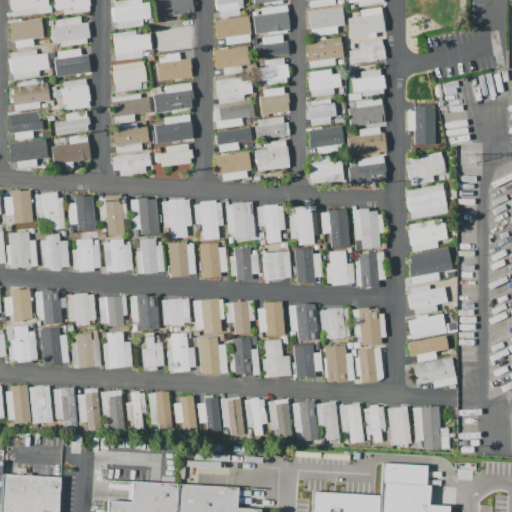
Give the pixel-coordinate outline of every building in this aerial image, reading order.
[(51,12),(12,17),(9,0),(47,0),(48,5),(51,5),(51,12)] [(89,11),(64,14),(63,10),(56,11),(54,0),(89,0),(90,6),(88,6),(89,11)] [(111,8),(113,7),(112,2),(126,0),(141,0),(142,3),(148,2),(151,18),(142,20),(143,26),(117,30),(116,23),(113,24),(111,8)] [(156,18),(154,0),(191,0),(193,13),(156,18)] [(241,0),(243,8),(238,8),(239,15),(220,18),(219,12),(216,12),(214,0),(241,0)] [(310,8),(308,0),(335,0),(336,4),(310,8)] [(254,33),(252,15),(261,14),(260,8),(286,5),(290,29),(286,29),(287,32),(268,34),(268,32),(254,33)] [(386,33),(362,37),(362,33),(355,34),(353,19),(362,17),(361,11),(382,8),(386,33)] [(309,12),(331,9),(332,14),(341,13),(343,26),(337,27),(338,34),(313,37),(311,30),(309,30),(308,29),(307,29),(306,18),(307,18),(306,16),(309,16),(309,12)] [(10,47),(8,34),(10,33),(9,27),(12,26),(11,20),(44,16),(47,38),(38,39),(38,43),(10,47)] [(54,20),(80,16),(81,23),(86,22),(89,38),(85,39),(86,42),(60,46),(59,41),(52,42),(50,27),(55,27),(54,20)] [(214,21),(248,16),(250,34),(249,34),(250,42),(225,45),(224,37),(216,38),(214,21)] [(189,19),(193,46),(169,50),(169,45),(156,47),(154,31),(159,30),(158,23),(189,19)] [(151,50),(141,51),(142,57),(115,61),(111,33),(137,29),(138,35),(148,34),(151,50)] [(261,58),(258,38),(283,35),(284,41),(287,40),(288,50),(285,50),(285,55),(261,58)] [(344,57),(334,59),(335,64),(309,68),(306,50),(308,50),(307,41),(340,35),(344,57)] [(351,65),(348,50),(359,49),(358,42),(381,38),(384,58),(382,59),(383,64),(361,67),(360,63),(351,65)] [(246,46),(249,66),(235,68),(236,73),(223,75),(222,69),(215,70),(213,50),(246,46)] [(67,78),(66,72),(62,73),(60,58),(68,57),(67,49),(79,47),(80,56),(86,55),(89,70),(85,70),(86,75),(67,78)] [(46,53),(48,69),(38,70),(39,77),(14,80),(13,74),(11,74),(9,58),(10,58),(10,53),(35,49),(36,55),(46,53)] [(154,80),(151,63),(159,62),(158,55),(189,51),(193,78),(170,82),(169,77),(154,80)] [(286,83),(266,86),(263,61),(282,59),(283,65),(287,65),(289,79),(285,79),(286,83)] [(111,65),(143,60),(146,81),(140,82),(141,89),(115,93),(111,65)] [(311,97),(310,91),(309,91),(307,78),(310,77),(310,72),(331,69),(331,76),(339,75),(340,87),(333,88),(334,94),(311,97)] [(383,94),(362,97),(361,93),(353,94),(351,79),(360,78),(360,72),(379,70),(380,76),(383,75),(385,89),(383,89),(383,94)] [(218,104),(214,80),(235,77),(236,90),(247,89),(249,100),(218,104)] [(13,111),(9,82),(42,78),(42,82),(47,82),(49,102),(39,104),(40,107),(13,111)] [(88,107),(66,110),(65,105),(63,105),(62,96),(58,97),(57,90),(63,89),(62,81),(84,78),(85,84),(87,84),(90,102),(87,102),(88,107)] [(155,112),(152,94),(165,93),(164,87),(189,83),(193,107),(188,107),(189,113),(172,116),(171,110),(155,112)] [(285,86),(288,107),(286,107),(287,112),(267,114),(264,89),(285,86)] [(111,97),(139,93),(140,97),(148,96),(151,112),(133,115),(133,121),(114,123),(111,97)] [(311,126),(310,119),(306,120),(305,107),(311,106),(310,100),(330,98),(330,104),(333,103),(335,116),(329,117),(330,123),(311,126)] [(351,127),(348,109),(356,108),(355,102),(381,98),(384,123),(351,127)] [(240,125),(216,128),(213,109),(251,104),(253,116),(239,118),(240,125)] [(414,104),(430,104),(430,105),(434,105),(434,133),(429,133),(429,143),(414,143),(414,132),(407,132),(407,105),(414,105),(414,104)] [(89,131),(64,134),(65,138),(52,139),(50,122),(64,120),(63,116),(87,112),(89,131)] [(12,140),(11,134),(9,134),(6,117),(36,113),(36,117),(42,116),(44,132),(38,132),(39,136),(12,140)] [(188,114),(192,139),(154,144),(152,130),(154,129),(153,125),(165,124),(164,118),(188,114)] [(289,135),(257,140),(255,126),(258,126),(257,120),(283,117),(284,123),(287,123),(289,135)] [(149,141),(141,142),(142,150),(115,154),(111,131),(118,130),(117,126),(136,123),(137,128),(147,126),(149,141)] [(379,155),(350,158),(347,137),(359,135),(358,130),(378,127),(379,132),(383,132),(386,152),(378,153),(379,155)] [(333,153),(312,155),(311,148),(309,149),(307,136),(309,136),(309,130),(327,128),(328,133),(334,132),(335,146),(332,146),(333,153)] [(218,153),(218,146),(215,147),(213,132),(235,129),(236,135),(251,133),(252,142),(246,143),(247,149),(218,153)] [(49,146),(69,144),(68,137),(86,135),(90,159),(72,161),(73,167),(64,168),(64,163),(52,164),(49,146)] [(259,171),(258,166),(257,166),(254,150),(267,148),(266,142),(285,139),(288,167),(259,171)] [(12,162),(9,145),(38,141),(39,146),(46,145),(47,157),(39,159),(40,164),(20,167),(19,162),(12,162)] [(155,163),(154,155),(166,153),(165,147),(187,144),(188,150),(190,149),(192,158),(189,158),(190,162),(160,166),(160,162),(155,163)] [(112,157),(148,152),(150,165),(144,166),(145,173),(119,176),(118,170),(113,170),(112,157)] [(445,174),(434,176),(435,181),(410,186),(406,164),(409,164),(408,159),(441,152),(445,174)] [(242,153),(245,178),(222,181),(221,175),(216,175),(214,163),(217,162),(216,156),(242,153)] [(310,185),(307,161),(314,160),(314,157),(330,155),(330,158),(341,156),(344,180),(310,185)] [(347,168),(357,167),(356,159),(382,156),(383,164),(385,163),(386,173),(384,173),(385,180),(349,185),(347,168)] [(410,219),(404,191),(442,184),(447,212),(410,219)] [(31,192),(34,227),(6,229),(3,194),(9,194),(9,191),(24,190),(25,192),(31,192)] [(45,231),(43,215),(37,216),(35,194),(56,192),(56,198),(61,198),(64,229),(45,231)] [(92,194),(95,222),(90,222),(91,231),(76,232),(75,220),(69,221),(67,197),(92,194)] [(107,234),(106,224),(100,224),(98,199),(103,198),(103,196),(121,195),(121,197),(124,197),(126,219),(123,220),(124,233),(107,234)] [(158,234),(140,235),(140,229),(133,229),(130,200),(155,198),(158,234)] [(189,199),(191,224),(186,225),(187,236),(170,238),(169,227),(164,228),(162,202),(168,201),(168,199),(183,198),(183,200),(189,199)] [(218,239),(203,240),(201,224),(196,225),(194,204),(199,204),(199,201),(215,200),(215,202),(220,202),(222,225),(217,225),(218,239)] [(250,202),(253,238),(234,240),(233,233),(227,234),(224,204),(250,202)] [(267,242),(265,226),(258,227),(256,207),(281,204),(284,230),(280,230),(281,241),(267,242)] [(315,205),(318,235),(313,236),(314,244),(298,245),(297,233),(295,233),(291,233),(289,207),(315,205)] [(330,247),(329,241),(322,241),(319,211),(342,209),(343,211),(346,210),(348,231),(344,231),(346,246),(330,247)] [(352,210),(367,209),(367,211),(375,210),(376,214),(381,214),(383,233),(377,233),(379,248),(360,250),(359,240),(355,240),(352,210)] [(447,240),(436,242),(437,247),(411,252),(407,230),(409,230),(408,224),(441,218),(442,223),(444,223),(447,240)] [(8,233),(28,231),(29,241),(34,240),(37,267),(12,270),(11,265),(8,265),(6,245),(9,245),(8,233)] [(68,267),(61,268),(62,269),(47,270),(47,269),(42,269),(39,241),(46,240),(45,235),(58,234),(59,240),(66,240),(68,267)] [(75,239),(90,238),(91,245),(99,244),(101,268),(93,269),(94,271),(78,273),(78,270),(72,270),(71,251),(76,250),(75,239)] [(163,272),(137,274),(135,251),(139,251),(138,240),(155,238),(155,247),(160,246),(163,272)] [(132,269),(105,272),(103,242),(109,241),(109,240),(122,239),(122,245),(130,244),(132,269)] [(193,243),(196,274),(171,277),(168,243),(186,241),(186,244),(193,243)] [(227,276),(198,279),(196,265),(197,264),(196,256),(198,256),(197,244),(217,242),(218,250),(225,249),(227,276)] [(299,248),(312,247),(313,255),(319,255),(321,281),(302,283),(299,248)] [(249,248),(250,254),(257,254),(259,273),(252,274),(252,280),(236,281),(235,275),(231,276),(229,257),(233,257),(233,249),(249,248)] [(353,283),(347,283),(347,285),(331,286),(331,285),(327,285),(325,264),(330,263),(328,251),(344,249),(346,264),(352,264),(353,283)] [(291,277),(265,279),(263,256),(266,256),(266,253),(289,251),(291,277)] [(383,251),(385,279),(378,280),(379,288),(367,289),(366,286),(357,287),(354,261),(358,261),(358,254),(362,253),(362,252),(370,252),(370,253),(383,251)] [(411,284),(407,262),(409,262),(408,257),(427,253),(428,258),(444,255),(447,270),(434,273),(435,280),(411,284)] [(413,316),(412,309),(409,310),(406,294),(409,293),(408,289),(428,285),(429,290),(443,287),(446,303),(436,305),(437,311),(413,316)] [(5,321),(2,290),(28,288),(31,319),(5,321)] [(58,288),(61,324),(44,325),(43,319),(36,319),(34,292),(41,292),(41,289),(58,288)] [(92,295),(94,319),(89,319),(89,324),(75,325),(75,321),(69,321),(66,296),(73,295),(73,293),(86,292),(86,295),(92,295)] [(157,295),(160,329),(139,331),(139,322),(132,322),(130,296),(136,296),(136,294),(147,293),(147,296),(157,295)] [(107,328),(107,324),(100,324),(98,297),(125,294),(127,315),(123,315),(124,326),(107,328)] [(163,325),(161,300),(181,298),(182,300),(189,299),(191,323),(183,323),(183,324),(169,326),(169,325),(163,325)] [(222,299),(224,319),(220,319),(221,332),(202,334),(202,329),(195,329),(192,300),(218,298),(218,299),(222,299)] [(234,335),(233,323),(226,323),(225,303),(251,301),(253,320),(249,321),(251,333),(234,335)] [(284,305),(286,326),(277,327),(278,333),(265,334),(265,333),(258,334),(256,307),(262,307),(262,304),(275,302),(275,306),(284,305)] [(298,341),(297,331),(290,332),(288,306),(313,304),(317,339),(298,341)] [(347,308),(350,336),(345,337),(345,338),(328,339),(328,338),(322,339),(319,310),(325,310),(325,309),(343,307),(343,309),(347,308)] [(378,308),(378,313),(383,313),(385,337),(381,338),(381,345),(361,346),(360,333),(354,334),(351,308),(368,307),(369,309),(378,308)] [(437,333),(410,339),(407,321),(416,319),(416,317),(424,315),(425,318),(442,314),(445,326),(436,328),(437,333)] [(37,360),(9,362),(6,328),(27,326),(27,332),(34,331),(37,360)] [(58,328),(60,348),(67,348),(68,362),(62,362),(62,365),(48,366),(46,337),(50,336),(49,329),(58,328)] [(74,334),(90,332),(91,340),(93,339),(92,331),(97,330),(100,366),(72,368),(70,343),(75,343),(74,334)] [(131,366),(106,369),(103,344),(107,344),(106,334),(121,332),(122,343),(129,343),(131,366)] [(145,334),(152,333),(153,344),(163,343),(165,366),(155,367),(156,370),(149,371),(148,369),(144,369),(142,349),(147,349),(145,334)] [(190,371),(174,372),(173,370),(167,371),(165,350),(171,350),(170,334),(186,333),(188,349),(194,348),(196,368),(190,368),(190,371)] [(204,336),(217,335),(218,351),(224,351),(226,372),(202,374),(200,349),(205,349),(204,336)] [(409,365),(405,342),(437,336),(438,339),(439,344),(441,343),(442,350),(440,350),(442,358),(409,365)] [(259,375),(235,377),(234,372),(229,372),(228,354),(232,353),(231,339),(250,338),(251,348),(257,348),(259,375)] [(265,340),(280,338),(282,356),(288,356),(290,375),(264,377),(262,356),(266,356),(265,340)] [(322,376),(301,378),(300,377),(295,377),(294,357),(299,357),(298,345),(313,344),(314,350),(319,350),(322,376)] [(324,346),(345,344),(345,354),(350,353),(353,380),(327,383),(327,378),(324,378),(323,358),(325,358),(324,346)] [(379,347),(382,378),(376,382),(361,384),(360,375),(356,376),(354,358),(358,357),(358,349),(379,347)] [(412,366),(451,358),(456,384),(434,389),(432,381),(416,385),(412,366)] [(30,422),(14,424),(14,420),(8,420),(5,391),(11,391),(10,386),(27,384),(30,422)] [(48,386),(51,422),(32,424),(28,387),(35,387),(34,386),(43,385),(43,386),(48,386)] [(77,428),(62,429),(61,419),(56,420),(53,390),(59,389),(59,388),(73,387),(77,428)] [(97,388),(97,393),(99,392),(100,399),(98,399),(101,429),(87,431),(86,422),(79,422),(76,395),(83,394),(84,394),(83,389),(97,388)] [(123,430),(105,432),(101,392),(120,390),(123,430)] [(144,392),(146,412),(140,413),(142,429),(134,430),(133,419),(128,420),(126,402),(131,401),(130,391),(138,390),(139,393),(144,392)] [(172,428),(158,429),(157,426),(151,426),(147,394),(167,391),(172,428)] [(191,394),(195,427),(183,428),(183,423),(175,424),(171,396),(191,394)] [(212,432),(206,433),(205,427),(200,428),(196,397),(215,394),(217,416),(211,417),(212,432)] [(238,397),(243,433),(230,435),(229,428),(223,429),(219,399),(238,397)] [(261,424),(262,435),(254,436),(253,427),(247,427),(246,427),(244,400),(250,400),(250,398),(258,397),(258,399),(258,400),(263,399),(264,413),(265,413),(266,420),(267,420),(267,423),(265,424),(261,424)] [(286,398),(291,435),(280,436),(279,430),(271,431),(268,401),(286,398)] [(291,404),(312,402),(317,440),(301,442),(300,431),(294,432),(291,404)] [(338,438),(325,440),(323,427),(318,427),(316,405),(334,403),(338,438)] [(358,403),(363,445),(350,446),(348,432),(341,432),(338,406),(358,403)] [(382,443),(373,444),(372,435),(366,435),(363,409),(369,409),(369,406),(377,405),(378,408),(381,407),(384,431),(381,431),(382,443)] [(406,405),(410,444),(391,446),(387,407),(406,405)] [(438,406),(440,427),(447,427),(448,449),(423,451),(422,442),(415,442),(413,408),(438,406)] [(0,461),(3,462),(3,475),(61,478),(59,511),(0,511),(1,510),(0,509),(0,461)] [(381,462),(426,465),(425,486),(429,486),(428,505),(448,507),(447,511),(310,511),(311,492),(379,495),(381,462)] [(132,482),(237,488),(236,508),(260,509),(259,511),(106,511),(107,501),(131,502),(132,482)]
